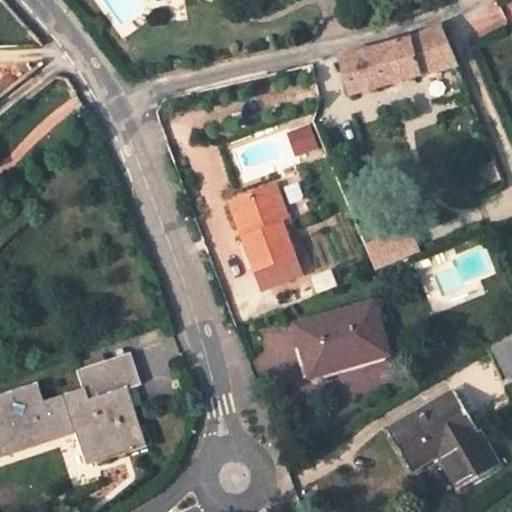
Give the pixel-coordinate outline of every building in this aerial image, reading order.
[(353,93),(433,71),(441,100),(469,92),(440,24),(415,36),(342,57),(353,93)] [(309,126),(289,133),(296,155),(317,148),(309,126)] [(237,200),(251,235),(244,237),(256,268),(294,253),(283,222),(289,220),(276,185),(237,200)] [(251,235),(237,200),(231,201),(244,237),(251,235)] [(309,366),(347,355),(349,364),(389,352),(374,302),(297,324),(309,366)] [(501,378),(511,372),(511,334),(489,348),(501,378)] [(0,442),(3,453),(85,427),(97,463),(148,447),(129,389),(142,385),(132,354),(77,371),(83,390),(45,402),(39,383),(0,395),(0,442)] [(311,376),(349,364),(347,355),(309,366),(311,376)] [(500,464),(456,389),(387,429),(410,469),(438,453),(460,488),(500,464)]
